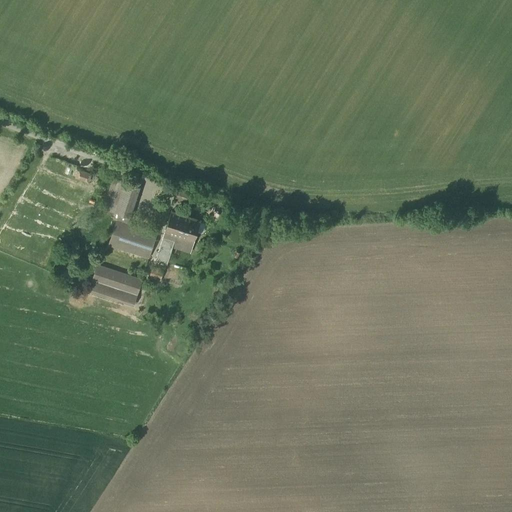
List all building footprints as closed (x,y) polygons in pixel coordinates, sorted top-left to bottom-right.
[(90,175),(79,170),(77,177),(88,181),(90,175)] [(140,187),(114,178),(104,208),(115,212),(113,219),(117,220),(117,219),(128,223),(140,187)] [(192,193),(179,189),(178,193),(176,198),(189,203),(192,193)] [(201,220),(172,211),(156,260),(165,262),(170,245),(190,252),(201,220)] [(117,219),(117,220),(109,244),(148,257),(156,232),(128,223),(117,219)] [(97,265),(90,288),(134,302),(142,279),(97,265)] [(147,277),(160,280),(162,269),(150,266),(147,277)]
